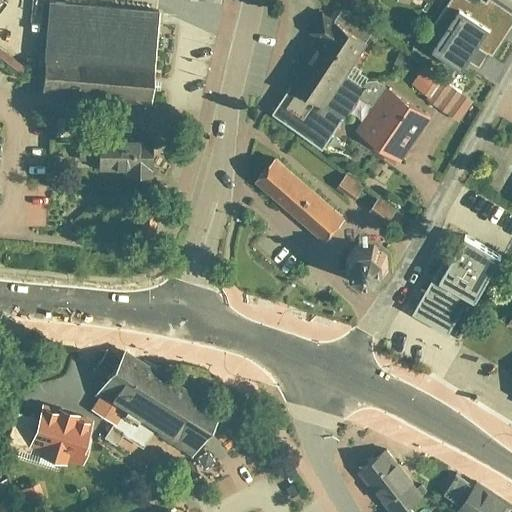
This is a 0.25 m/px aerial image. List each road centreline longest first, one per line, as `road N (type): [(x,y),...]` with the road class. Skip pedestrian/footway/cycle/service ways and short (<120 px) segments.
road 1 (residential): [(344,375),(447,191),(511,50)]
road 2 (residential): [(197,321),(253,0)]
road 3 (secondary): [(0,300),(197,321)]
road 4 (secondary): [(344,375),(511,471)]
road 5 (secondary): [(197,321),(344,375)]
road 6 (tertiary): [(348,511),(315,442),(316,424),(344,375)]
